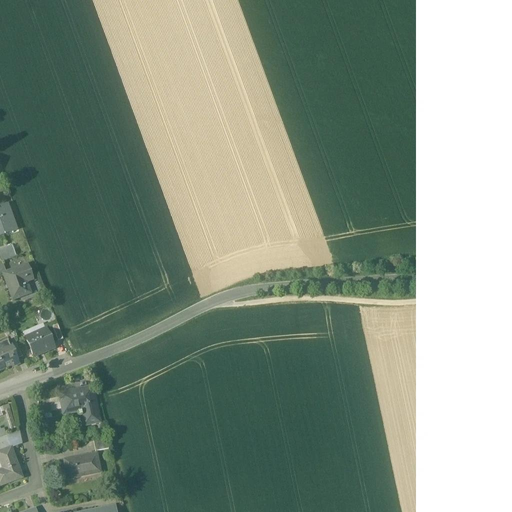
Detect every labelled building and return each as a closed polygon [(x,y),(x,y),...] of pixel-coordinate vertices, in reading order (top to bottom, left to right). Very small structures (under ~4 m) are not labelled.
[(7,205),(0,207),(0,236),(2,235),(2,236),(16,231),(7,205)] [(12,246),(0,250),(0,260),(1,263),(2,263),(16,257),(12,246)] [(6,274),(3,275),(12,301),(30,295),(25,280),(26,280),(26,278),(31,276),(27,266),(6,274)] [(57,325),(52,327),(57,342),(63,340),(57,325)] [(46,330),(25,339),(34,357),(54,348),(46,330)] [(22,357),(13,336),(7,338),(17,359),(22,357)] [(7,338),(0,341),(0,371),(19,363),(17,359),(7,338)] [(92,388),(58,395),(62,412),(77,409),(78,417),(81,416),(81,414),(85,413),(88,426),(99,424),(92,388)] [(49,400),(37,403),(40,415),(52,413),(49,400)] [(18,431),(11,404),(0,406),(0,417),(5,416),(10,433),(18,431)] [(6,437),(0,439),(0,452),(11,449),(6,437)] [(109,438),(93,441),(95,453),(111,449),(109,438)] [(11,449),(0,452),(0,487),(22,480),(11,449)] [(96,455),(64,462),(67,480),(99,474),(96,455)]
